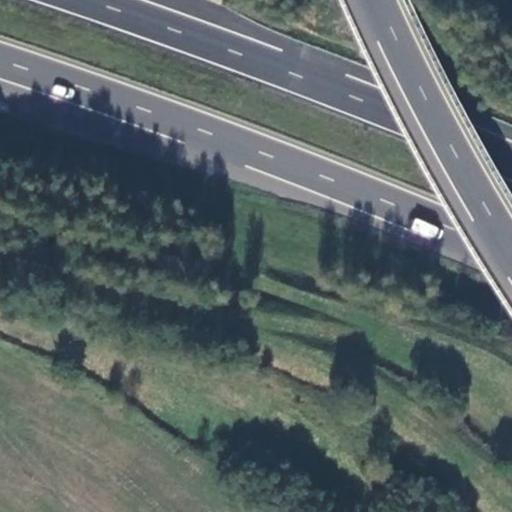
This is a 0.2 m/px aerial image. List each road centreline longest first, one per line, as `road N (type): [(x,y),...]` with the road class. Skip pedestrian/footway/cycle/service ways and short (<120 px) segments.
road 1 (trunk): [(0,64),(511,258)]
road 2 (trunk): [(511,165),(74,0)]
road 3 (motorway): [(370,0),(464,191),(511,264)]
